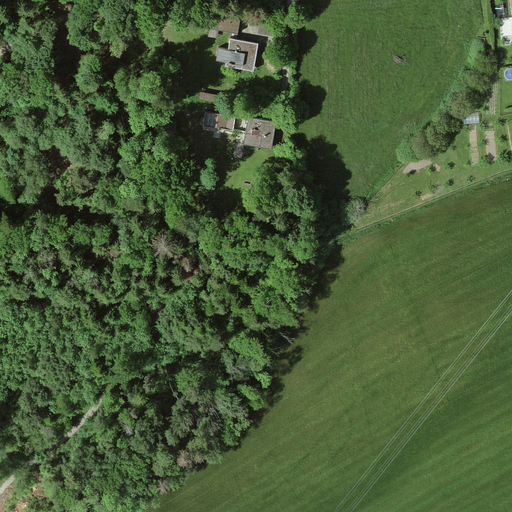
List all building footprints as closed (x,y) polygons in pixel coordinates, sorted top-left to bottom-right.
[(236,33),(238,19),(210,14),(206,36),(215,38),(216,30),(236,33)] [(278,21),(261,18),(259,31),(276,34),(278,21)] [(252,71),(257,44),(228,39),(226,49),(217,48),(215,60),(225,62),(224,66),(252,71)] [(230,132),(233,117),(205,113),(203,127),(230,132)] [(269,148),(274,121),(247,116),(242,144),(269,148)]
